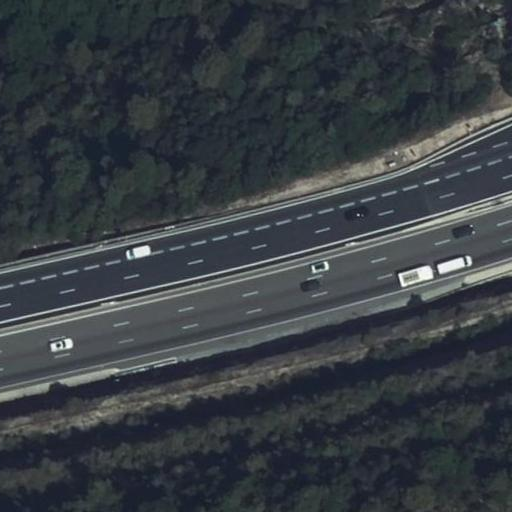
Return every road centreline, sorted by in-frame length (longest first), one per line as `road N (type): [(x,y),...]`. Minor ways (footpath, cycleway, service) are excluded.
road 1 (motorway): [(0,360),(230,309),(511,229)]
road 2 (motorway): [(511,168),(0,299)]
